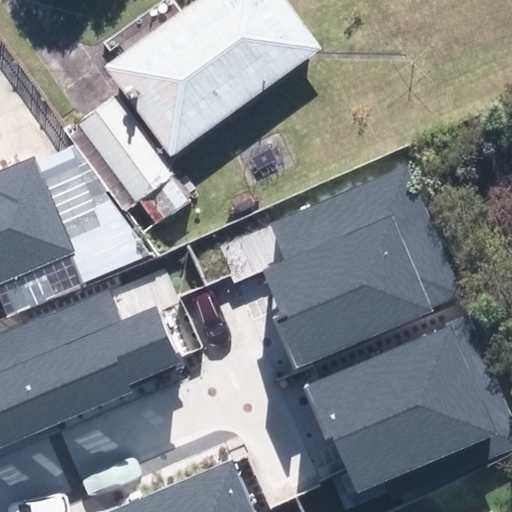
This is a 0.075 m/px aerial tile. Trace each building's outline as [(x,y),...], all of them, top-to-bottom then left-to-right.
[(178,0),(165,0),(103,43),(179,151),(334,43),(304,0),(198,0),(185,9),(178,0)] [(164,223),(201,194),(118,89),(68,128),(108,178),(131,208),(144,198),(164,223)] [(0,281),(73,252),(34,158),(0,171),(0,281)] [(273,317),(296,370),(434,311),(431,305),(461,293),(405,163),(268,222),(285,261),(264,270),(283,313),(273,317)] [(0,447),(134,390),(131,385),(178,364),(156,306),(119,319),(109,289),(0,333),(0,447)] [(333,437),(358,494),(383,483),(390,498),(511,445),(511,414),(468,313),(446,323),(447,326),(303,388),(326,440),(333,437)] [(256,511),(233,456),(102,511),(256,511)]
